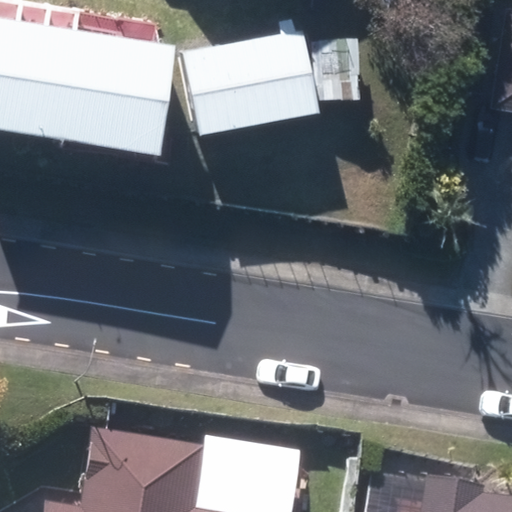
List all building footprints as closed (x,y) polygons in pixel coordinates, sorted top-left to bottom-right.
[(169,31),(0,2),(0,112),(151,138),(169,31)] [(511,7),(501,6),(488,105),(511,107),(511,7)] [(303,26),(183,47),(198,126),(317,105),(303,26)] [(43,504),(41,511),(191,511),(190,511),(200,450),(93,431),(80,510),(43,504)] [(423,482),(418,511),(511,511),(511,501),(475,495),(476,490),(423,482)]
